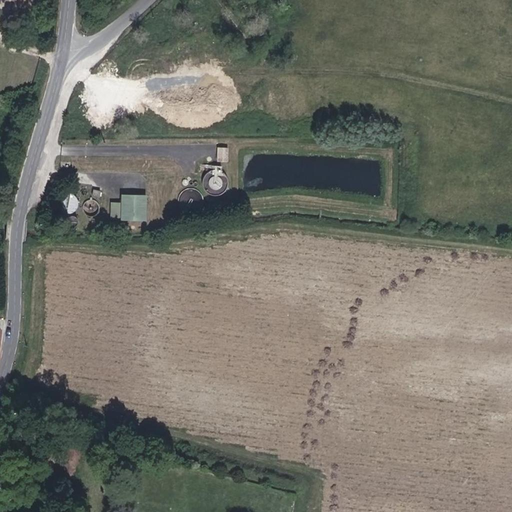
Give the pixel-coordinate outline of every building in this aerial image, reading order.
[(229,163),(230,150),(222,149),(220,163),(229,163)] [(231,183),(230,179),(229,175),(226,172),(222,170),(218,170),(214,171),(211,172),(208,175),(206,179),(205,183),(206,187),(208,190),(211,193),(214,195),(218,195),(222,195),(226,193),(229,190),(230,186),(231,183)] [(78,204),(79,199),(77,194),(73,191),(68,190),(63,192),(59,196),(59,201),(61,206),(65,209),(70,210),(75,208),(78,204)] [(208,202),(207,199),(206,195),(203,192),(199,190),(195,190),(191,190),(188,192),(185,195),(183,199),(182,203),(183,207),(185,210),(188,213),(191,215),(195,215),(199,215),(203,213),(206,210),(208,206),(208,202)] [(145,217),(147,195),(123,193),(122,201),(121,215),(145,217)] [(121,215),(122,201),(112,200),(111,214),(121,215)] [(95,201),(89,203),(87,209),(89,215),(94,217),(100,215),(103,209),(101,203),(95,201)] [(78,221),(78,218),(76,216),(73,215),(71,215),(68,217),(67,220),(68,223),(69,225),(72,226),(75,226),(77,224),(78,221)]
